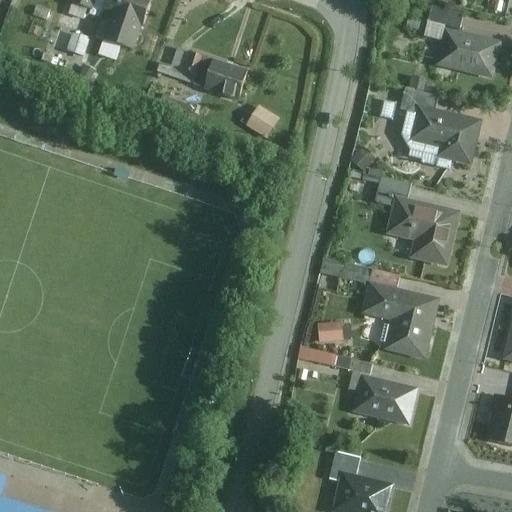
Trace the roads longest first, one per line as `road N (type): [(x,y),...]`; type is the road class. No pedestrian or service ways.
road 1 (residential): [(240,511),(341,89),(350,17)]
road 2 (residential): [(443,469),(511,177)]
